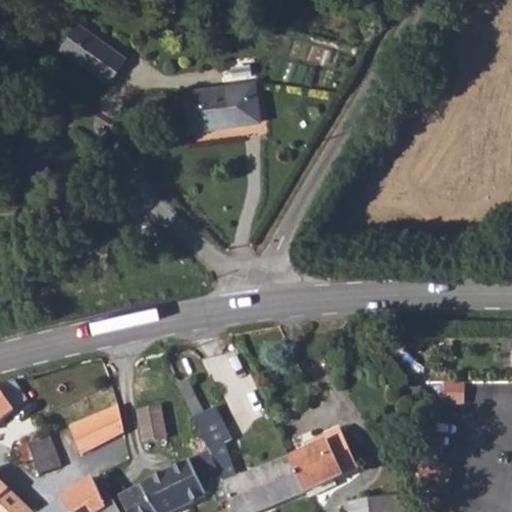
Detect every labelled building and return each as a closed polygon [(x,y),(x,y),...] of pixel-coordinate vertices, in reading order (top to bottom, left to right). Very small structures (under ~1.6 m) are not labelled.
[(78,24),(60,49),(71,57),(91,33),(78,24)] [(91,33),(71,57),(109,86),(127,61),(91,33)] [(251,86),(182,95),(187,134),(256,125),(251,86)] [(445,401),(463,403),(466,382),(447,380),(445,401)] [(10,382),(0,384),(0,421),(21,405),(10,382)] [(187,382),(177,386),(186,403),(195,399),(187,382)] [(195,399),(186,403),(209,453),(222,447),(228,443),(214,411),(202,414),(195,399)] [(136,402),(134,407),(141,445),(164,441),(158,409),(151,409),(147,401),(140,401),(136,402)] [(79,456),(91,450),(123,433),(119,410),(83,426),(80,421),(74,423),(77,429),(69,431),(79,456)] [(435,454),(465,459),(470,430),(441,425),(435,454)] [(348,434),(333,440),(347,476),(363,469),(348,434)] [(48,438),(27,446),(32,460),(40,477),(60,468),(48,438)] [(333,440),(291,459),(305,493),(308,500),(341,487),(338,479),(347,476),(333,440)] [(27,446),(13,452),(18,465),(32,460),(27,446)] [(222,447),(209,453),(230,500),(233,509),(234,511),(260,511),(305,493),(291,459),(238,480),(222,447)] [(141,488),(117,500),(123,511),(177,511),(213,495),(218,506),(230,500),(209,453),(141,488)] [(448,493),(455,464),(434,459),(427,488),(448,493)] [(91,483),(60,502),(66,511),(98,511),(104,509),(91,483)] [(29,511),(0,484),(0,511),(29,511)] [(393,511),(393,499),(374,502),(374,511),(393,511)] [(374,511),(374,502),(345,505),(345,511),(374,511)]
